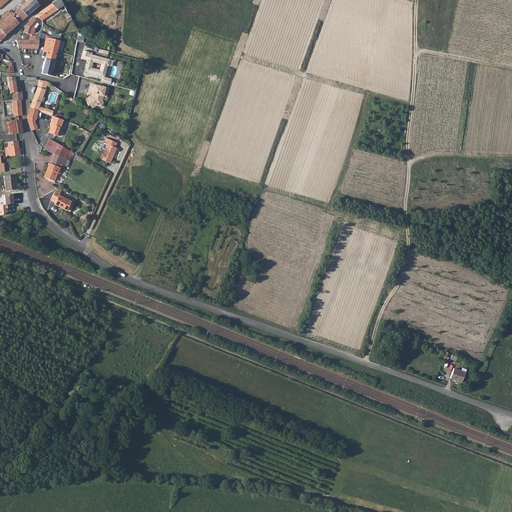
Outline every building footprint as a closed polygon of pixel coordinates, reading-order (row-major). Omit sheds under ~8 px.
[(9,0),(0,0),(0,8),(2,6),(4,5),(7,3),(9,0)] [(13,14),(20,23),(31,13),(35,10),(40,5),(36,0),(28,0),(29,0),(21,7),(13,14)] [(36,16),(42,21),(54,12),(65,5),(62,0),(57,0),(46,8),(37,14),(36,16)] [(20,23),(13,14),(9,10),(3,15),(1,18),(0,19),(0,28),(7,36),(20,23)] [(23,32),(30,33),(32,34),(33,28),(35,30),(38,25),(37,24),(37,23),(33,18),(26,25),(23,31),(23,32)] [(50,38),(60,41),(61,34),(53,30),(51,36),(51,37),(50,38)] [(77,41),(84,42),(86,35),(79,34),(77,41)] [(43,39),(45,39),(43,51),(47,52),(42,74),(51,76),(55,58),(60,41),(50,38),(51,37),(49,37),(43,35),(43,39)] [(18,48),(37,49),(39,40),(39,38),(28,39),(22,40),(16,40),(17,45),(16,45),(16,47),(18,47),(18,48)] [(83,50),(81,58),(87,60),(87,61),(88,62),(87,66),(85,66),(84,72),(102,77),(104,77),(107,65),(109,66),(110,60),(89,54),(89,52),(83,50)] [(26,77),(26,81),(30,83),(33,84),(38,85),(40,80),(40,79),(36,79),(36,77),(26,77)] [(30,108),(37,110),(39,106),(45,89),(47,81),(40,80),(38,85),(33,98),(31,104),(30,108)] [(108,88),(90,84),(88,92),(92,93),(91,96),(85,100),(88,105),(90,104),(92,108),(96,105),(101,107),(103,102),(102,100),(103,96),(106,97),(108,88)] [(5,101),(5,103),(12,103),(13,114),(14,114),(14,116),(22,115),(21,100),(13,100),(5,101)] [(30,108),(27,118),(28,123),(28,124),(31,130),(38,129),(36,123),(35,123),(38,111),(37,110),(30,108)] [(51,133),(58,136),(61,127),(63,120),(55,117),(51,133)] [(21,120),(5,123),(7,134),(22,132),(21,120)] [(44,150),(54,155),(50,164),(49,163),(43,177),(52,181),(58,167),(60,168),(62,169),(67,156),(72,158),(74,153),(49,138),(44,150)] [(103,142),(107,143),(104,150),(100,158),(110,163),(117,148),(115,147),(117,143),(106,138),(103,142)] [(10,156),(19,155),(17,141),(8,142),(8,148),(5,149),(6,156),(9,156),(10,156)] [(4,175),(6,191),(17,189),(15,174),(4,175)] [(54,204),(66,210),(67,209),(70,201),(59,195),(62,190),(58,189),(55,191),(54,193),(50,201),(55,203),(54,204)] [(13,194),(4,195),(5,205),(14,204),(13,194)] [(0,205),(0,214),(9,214),(8,205),(0,205)] [(453,368),(450,377),(461,381),(462,381),(466,369),(462,367),(460,371),(453,368)]
